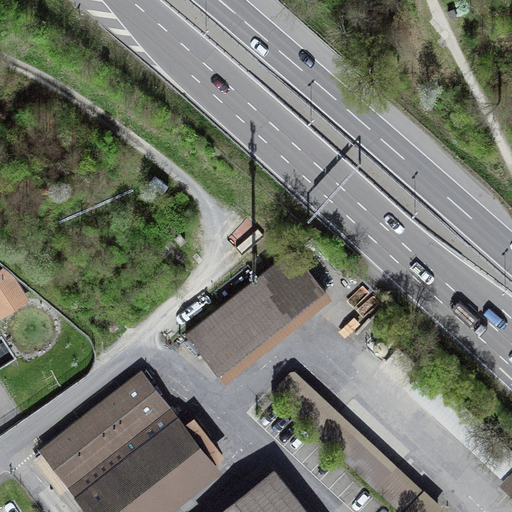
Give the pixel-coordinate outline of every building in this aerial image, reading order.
[(293,246),(187,330),(220,372),(274,329),(326,288),(293,246)] [(8,262),(0,266),(0,313),(2,317),(31,299),(8,262)] [(506,478),(511,471),(511,445),(428,369),(409,390),(458,434),(506,478)] [(143,371),(45,447),(95,511),(160,511),(218,467),(178,417),(143,371)] [(290,371),(272,390),(404,511),(437,511),(440,509),(367,442),(290,371)] [(302,511),(271,471),(217,511),(302,511)] [(511,475),(503,485),(511,492),(511,475)]
